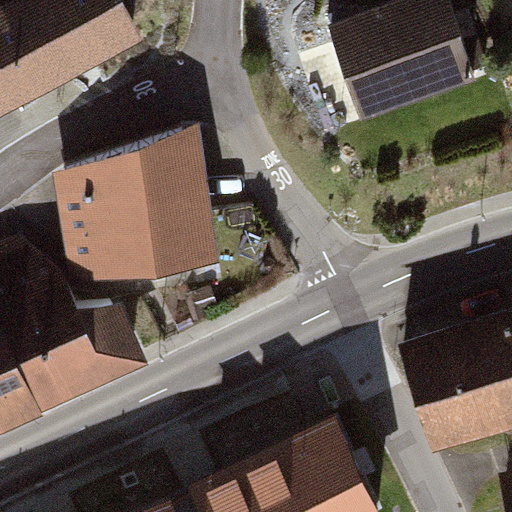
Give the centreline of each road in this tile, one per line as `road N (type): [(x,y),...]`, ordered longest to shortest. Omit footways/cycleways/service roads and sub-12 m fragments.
road 1 (secondary): [(0,470),(341,307)]
road 2 (residential): [(222,71),(257,154),(353,301)]
road 3 (residential): [(222,71),(66,139),(0,180)]
road 4 (residential): [(341,307),(439,511)]
road 5 (secondary): [(353,301),(511,241)]
